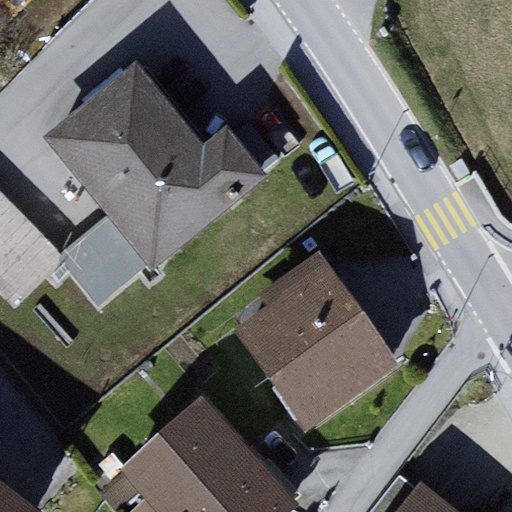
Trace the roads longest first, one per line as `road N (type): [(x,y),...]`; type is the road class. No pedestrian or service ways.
road 1 (residential): [(511,333),(299,0)]
road 2 (residential): [(511,361),(377,511)]
